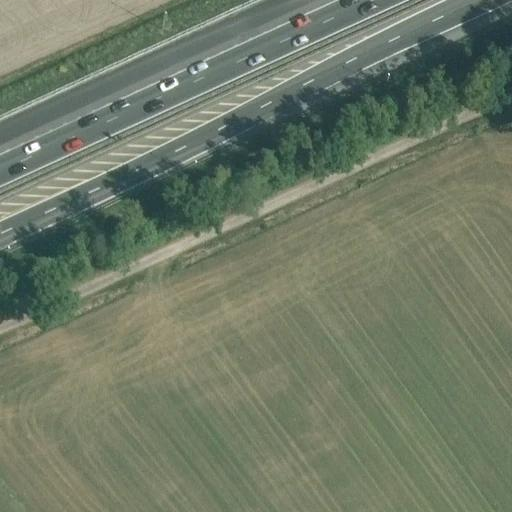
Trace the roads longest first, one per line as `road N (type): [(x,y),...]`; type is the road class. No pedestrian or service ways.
road 1 (unclassified): [(0,328),(511,98)]
road 2 (motorway): [(0,221),(482,0)]
road 3 (motorway): [(370,0),(0,169)]
road 4 (track): [(0,123),(262,0)]
